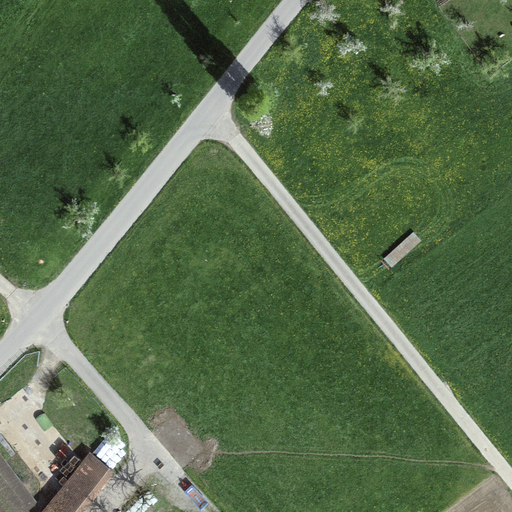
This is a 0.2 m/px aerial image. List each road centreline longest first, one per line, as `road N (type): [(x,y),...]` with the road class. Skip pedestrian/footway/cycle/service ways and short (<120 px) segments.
road 1 (track): [(211,111),(511,481)]
road 2 (tertiary): [(0,355),(211,111),(295,0)]
